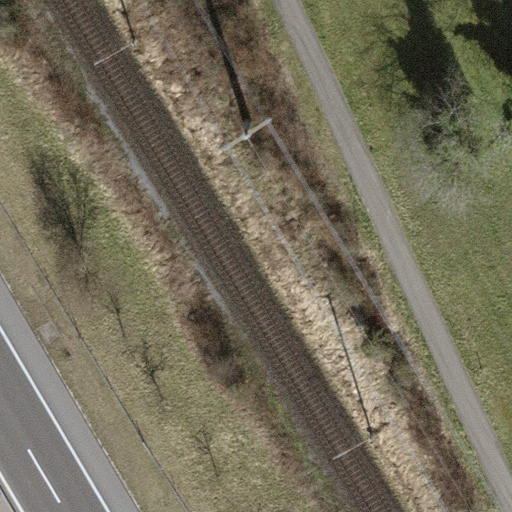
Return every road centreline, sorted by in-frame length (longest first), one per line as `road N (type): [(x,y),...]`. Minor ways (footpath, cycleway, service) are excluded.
road 1 (track): [(511,498),(285,0)]
road 2 (motorway): [(67,511),(0,396)]
